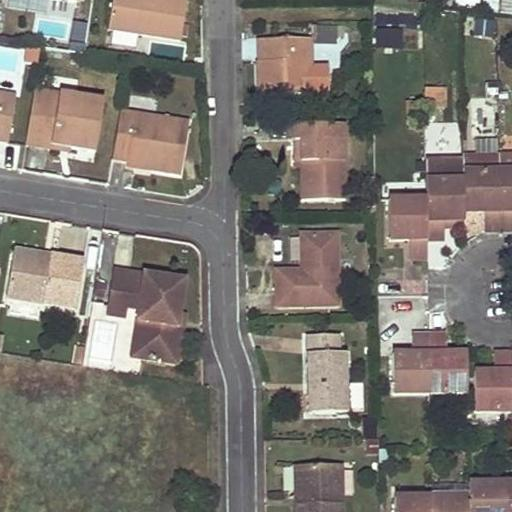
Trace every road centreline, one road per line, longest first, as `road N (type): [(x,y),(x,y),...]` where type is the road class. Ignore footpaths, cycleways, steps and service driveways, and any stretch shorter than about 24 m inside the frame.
road 1 (residential): [(212,232),(220,243),(226,342),(239,378),(241,511)]
road 2 (residential): [(212,232),(222,219),(224,0)]
road 3 (residential): [(0,191),(192,222),(212,232)]
road 4 (residential): [(511,329),(485,331),(472,322),(457,287),(479,253),(511,248)]
